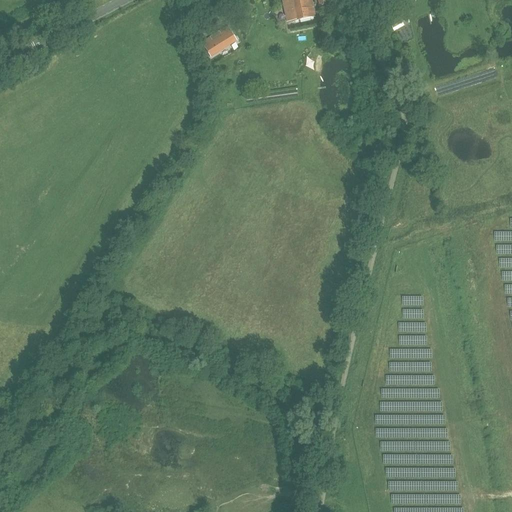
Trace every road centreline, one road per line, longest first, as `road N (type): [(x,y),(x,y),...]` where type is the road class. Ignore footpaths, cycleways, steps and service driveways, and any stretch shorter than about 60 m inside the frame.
road 1 (unclassified): [(319,511),(349,347),(405,121),(352,0)]
road 2 (tertiary): [(0,65),(125,0)]
